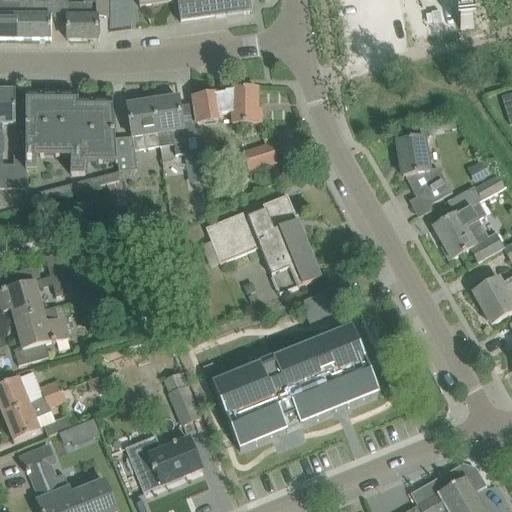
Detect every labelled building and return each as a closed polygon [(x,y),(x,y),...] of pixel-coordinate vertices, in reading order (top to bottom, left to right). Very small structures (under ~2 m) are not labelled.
[(23,0),(20,5),(20,42),(52,42),(52,24),(52,5),(42,5),(34,0),(23,0)] [(139,0),(140,8),(178,3),(181,23),(227,17),(252,14),(249,0),(139,0)] [(0,41),(20,42),(20,5),(1,4),(0,3),(0,41)] [(99,6),(85,6),(68,6),(68,19),(68,22),(68,42),(99,42),(99,22),(99,6)] [(472,15),(459,17),(461,30),(474,28),(472,15)] [(197,122),(233,116),(234,93),(228,94),(228,90),(207,94),(207,97),(194,99),(197,122)] [(16,92),(0,91),(0,191),(27,191),(27,174),(2,175),(2,168),(1,168),(1,153),(2,153),(2,125),(16,125),(16,92)] [(234,93),(233,116),(234,127),(236,127),(237,129),(246,129),(246,127),(262,126),(263,113),(259,112),(259,91),(234,91),(234,93)] [(511,94),(502,98),(510,126),(511,125),(511,94)] [(87,164),(117,164),(116,140),(113,140),(113,103),(79,103),(79,97),(27,97),(27,172),(38,172),(38,158),(73,158),(73,176),(87,176),(87,164)] [(153,103),(161,149),(174,147),(175,158),(188,156),(192,184),(206,182),(201,154),(202,154),(198,129),(185,132),(180,99),(153,103)] [(116,140),(117,164),(118,174),(137,173),(134,153),(146,151),(160,149),(161,149),(153,103),(128,107),(134,139),(116,140)] [(417,199),(427,194),(433,205),(454,194),(441,169),(430,172),(424,139),(397,143),(404,179),(406,178),(417,199)] [(272,146),(253,151),(244,154),(250,174),(278,165),(272,146)] [(468,171),(476,185),(494,176),(486,162),(468,171)] [(118,174),(107,177),(110,185),(119,183),(118,174)] [(107,177),(98,179),(101,188),(110,185),(107,177)] [(98,179),(89,182),(92,190),(101,188),(98,179)] [(477,190),(484,203),(505,191),(498,179),(477,190)] [(89,182),(81,184),(83,193),(92,190),(89,182)] [(81,184),(72,186),(74,195),(83,193),(81,184)] [(72,186),(63,189),(65,197),(74,195),(72,186)] [(63,189),(54,191),(56,200),(65,197),(63,189)] [(54,191),(45,194),(47,202),(56,200),(54,191)] [(47,202),(45,194),(35,196),(37,205),(47,202)] [(221,265),(260,249),(280,296),(303,288),(322,281),(288,197),(263,207),(265,213),(250,219),(247,214),(207,230),(221,265)] [(449,263),(452,261),(452,262),(470,252),(478,266),(505,251),(497,237),(489,241),(479,222),(487,218),(479,205),(458,217),(458,216),(434,230),(444,248),(441,250),(449,263)] [(97,226),(103,242),(117,237),(111,220),(97,226)] [(78,246),(85,264),(97,259),(90,241),(78,246)] [(0,316),(17,312),(19,322),(40,316),(40,314),(45,313),(39,291),(53,287),(57,299),(74,294),(64,254),(46,259),(51,279),(42,281),(38,270),(13,277),(16,288),(0,292),(0,316)] [(499,280),(492,284),(474,295),(492,327),(511,315),(511,302),(511,301),(511,299),(511,279),(502,285),(499,280)] [(173,286),(185,316),(191,332),(201,328),(183,282),(173,286)] [(327,294),(301,305),(310,326),(336,315),(327,294)] [(40,316),(19,322),(27,350),(15,353),(19,368),(50,360),(46,347),(69,341),(63,321),(60,309),(45,313),(40,314),(40,316)] [(141,329),(144,339),(159,335),(157,325),(141,329)] [(261,366),(213,386),(241,454),(381,396),(352,328),(273,361),(275,365),(262,370),(261,366)] [(168,396),(181,428),(201,420),(183,374),(164,382),(169,395),(168,396)] [(0,387),(0,406),(4,417),(30,406),(19,380),(0,387)] [(41,390),(45,400),(64,393),(59,382),(41,390)] [(30,406),(4,417),(15,443),(41,433),(40,431),(46,428),(50,438),(71,429),(66,418),(56,423),(50,409),(74,399),(70,390),(64,393),(45,400),(30,406)] [(68,431),(60,435),(65,446),(73,443),(68,431)] [(127,450),(137,475),(144,494),(202,471),(191,442),(178,447),(177,445),(169,448),(170,450),(163,453),(157,438),(127,450)] [(69,474),(55,479),(50,467),(54,465),(48,449),(21,460),(42,511),(116,511),(106,486),(78,497),(69,474)] [(411,491),(439,481),(434,468),(406,478),(411,491)] [(485,511),(467,480),(409,511),(485,511)]
